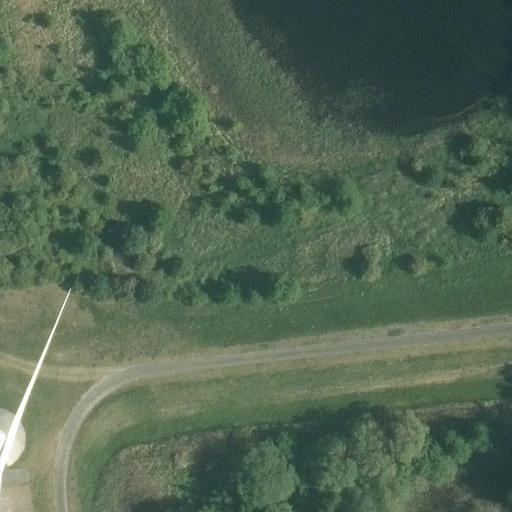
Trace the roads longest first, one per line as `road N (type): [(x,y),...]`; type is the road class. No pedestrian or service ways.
road 1 (unclassified): [(62,511),(59,465),(75,416),(143,370),(511,328)]
road 2 (track): [(121,380),(54,378),(0,365)]
